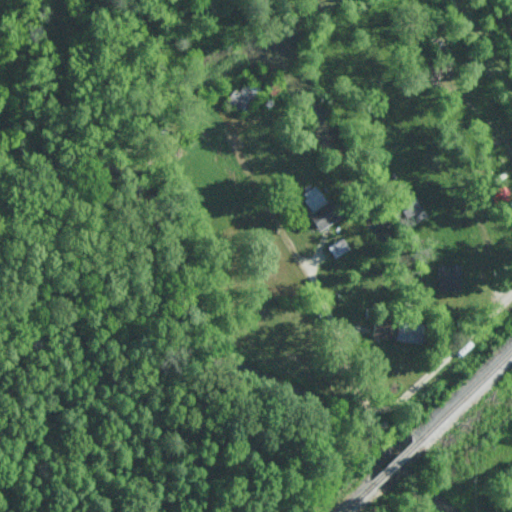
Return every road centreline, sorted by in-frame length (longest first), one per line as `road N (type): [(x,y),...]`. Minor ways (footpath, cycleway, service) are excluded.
road 1 (residential): [(511,508),(452,492),(411,464),(383,412),(364,403),(324,303),(272,216)]
road 2 (residential): [(383,412),(511,303)]
